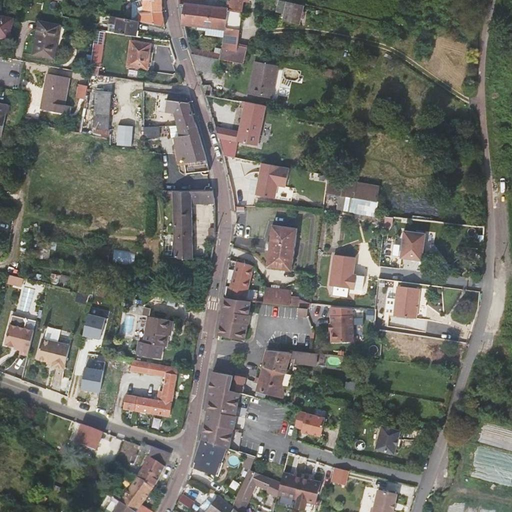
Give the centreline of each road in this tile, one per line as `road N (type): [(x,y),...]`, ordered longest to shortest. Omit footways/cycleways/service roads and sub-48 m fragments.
road 1 (residential): [(415,511),(483,297),(475,66),(487,0)]
road 2 (tertiary): [(185,447),(226,220),(169,0)]
road 3 (residential): [(185,447),(0,388)]
road 4 (unknown): [(320,321),(276,326),(251,342),(206,335)]
